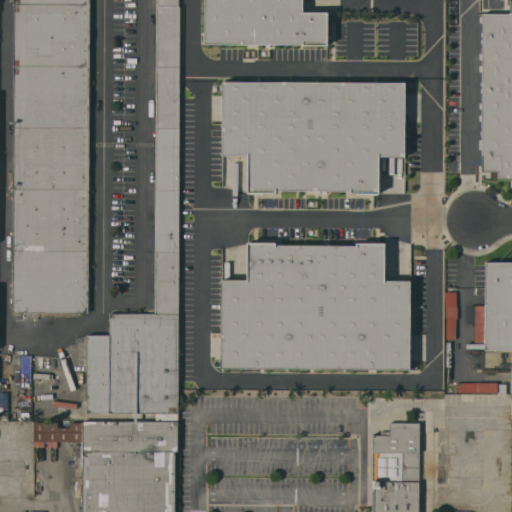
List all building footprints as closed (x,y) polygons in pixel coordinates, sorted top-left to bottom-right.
[(89,0),(88,313),(12,313),(13,0),(89,0)] [(155,422),(155,413),(86,413),(87,334),(109,334),(109,313),(155,313),(156,0),(178,0),(178,5),(179,7),(177,392),(177,422),(155,422)] [(205,0),(303,0),(303,12),(328,12),(327,44),(205,44),(205,0)] [(511,178),(497,178),(497,172),(481,171),(482,14),(511,14),(511,178)] [(405,82),(405,156),(379,156),(379,194),(350,194),(350,191),(276,190),(276,193),(247,193),(248,155),(222,155),(222,81),(405,82)] [(221,368),(221,279),(247,279),(247,242),(276,242),(276,245),(356,245),(356,242),(385,242),(385,280),(410,280),(410,369),(221,368)] [(511,393),(511,350),(485,350),(485,262),(511,262),(511,393)] [(445,339),(456,338),(455,292),(445,292),(445,339)] [(457,393),(505,392),(505,383),(457,384),(457,393)] [(34,442),(32,442),(32,422),(34,422),(62,423),(62,426),(67,426),(67,423),(82,423),(82,421),(155,422),(177,422),(177,451),(175,451),(174,511),(82,511),(82,485),(78,485),(78,478),(82,478),(82,456),(75,456),(75,444),(82,445),(82,442),(34,442)] [(417,511),(419,423),(389,423),(388,435),(372,435),(371,511),(417,511)] [(447,428),(436,428),(435,484),(446,484),(447,428)] [(503,511),(502,459),(511,459),(511,511),(503,511)]
